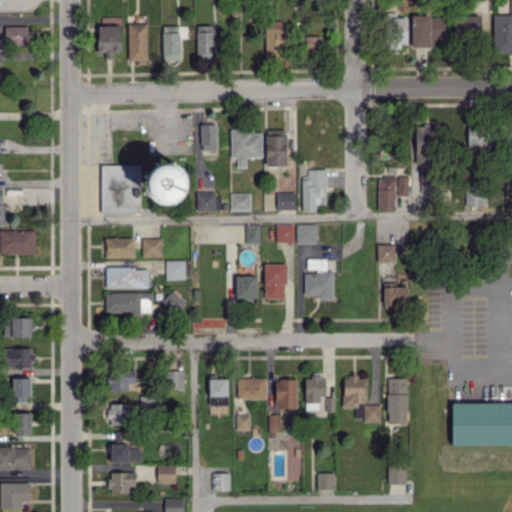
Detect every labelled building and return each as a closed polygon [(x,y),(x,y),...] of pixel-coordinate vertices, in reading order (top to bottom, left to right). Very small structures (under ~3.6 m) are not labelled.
[(492,14),(511,14),(511,53),(506,53),(506,52),(493,52),(492,14)] [(411,47),(433,46),(433,39),(445,39),(445,15),(411,16),(411,47)] [(454,38),(482,38),(481,15),(453,15),(454,38)] [(407,17),(388,17),(388,46),(406,46),(407,17)] [(283,21),(264,20),(264,59),(283,59),(283,21)] [(127,23),(127,60),(146,60),(146,23),(127,23)] [(4,44),(27,43),(26,25),(3,26),(4,44)] [(97,52),(104,51),(104,58),(112,58),(112,52),(120,51),(119,25),(96,25),(97,52)] [(186,25),(161,26),(162,60),(179,60),(178,37),(186,37),(186,25)] [(213,25),(196,25),(195,55),(212,55),(213,25)] [(303,51),(320,52),(320,36),(304,35),(303,51)] [(491,123),(466,123),(467,146),(492,146),(491,123)] [(215,150),(215,124),(200,124),(200,150),(215,150)] [(434,125),(415,125),(413,164),(420,164),(419,183),(433,183),(434,125)] [(286,166),(286,129),(265,129),(264,166),(286,166)] [(260,130),(230,130),(230,157),(236,157),(236,167),(245,167),(245,157),(261,156),(260,130)] [(139,164),(100,165),(100,212),(139,211),(139,164)] [(148,165),(146,202),(182,203),(184,167),(148,165)] [(324,169),(307,169),(307,176),(301,176),(301,211),(315,211),(315,205),(325,205),(324,169)] [(377,176),(377,210),(393,211),(394,176),(377,176)] [(407,176),(397,176),(397,194),(407,195),(407,176)] [(464,205),(484,205),(483,186),(464,186),(464,205)] [(195,210),(220,209),(220,192),(195,192),(195,210)] [(275,209),(294,209),(294,192),(275,192),(275,209)] [(249,209),(249,193),(229,193),(230,210),(249,209)] [(274,224),(275,242),(293,241),(292,223),(274,224)] [(316,224),(295,223),(295,242),(315,243),(316,224)] [(245,243),(259,242),(259,224),(245,224),(245,243)] [(34,229),(0,229),(0,253),(34,253),(34,229)] [(133,257),(133,238),(104,237),(104,257),(133,257)] [(141,256),(160,256),(160,238),(141,238),(141,256)] [(376,262),(394,261),(394,243),(376,244),(376,262)] [(325,258),(306,258),(306,271),(303,271),(304,294),(318,294),(318,299),(332,298),(332,270),(326,270),(325,258)] [(184,279),(184,259),(164,260),(165,279),(184,279)] [(284,298),(285,264),(264,263),(263,298),(284,298)] [(147,287),(147,267),(105,266),(104,287),(147,287)] [(256,297),(255,275),(234,276),(235,298),(256,297)] [(383,286),(383,307),(403,308),(404,287),(383,286)] [(150,292),(104,292),(104,312),(150,313),(150,292)] [(30,317),(3,317),(3,336),(30,336),(30,317)] [(31,347),(2,348),(3,368),(32,367),(31,347)] [(108,389),(133,390),(134,369),(108,368),(108,389)] [(183,370),(165,370),(166,389),(183,389),(183,370)] [(362,376),(342,376),(342,407),(355,407),(355,410),(363,410),(362,376)] [(29,378),(12,377),(12,401),(29,402),(29,378)] [(265,377),(237,377),(236,398),(265,398),(265,377)] [(405,377),(385,378),(386,424),(406,423),(405,377)] [(226,378),(208,378),(208,412),(227,411),(226,378)] [(295,379),(274,379),(274,408),(295,407),(295,379)] [(511,402),(450,403),(451,445),(511,444),(511,402)] [(128,403),(108,403),(108,424),(128,424),(128,403)] [(379,422),(379,404),(363,404),(363,421),(379,422)] [(30,412),(13,412),(13,434),(30,433),(30,412)] [(279,414),(267,414),(267,431),(278,431),(278,426),(270,426),(270,422),(279,422),(279,414)] [(249,415),(236,415),(236,430),(249,430),(249,415)] [(128,443),(109,444),(110,462),(140,461),(140,448),(128,449),(128,443)] [(0,468),(30,468),(29,446),(0,446),(0,468)] [(174,465),(156,464),(156,482),(174,483),(174,465)] [(404,484),(405,466),(387,465),(386,483),(404,484)] [(127,492),(128,485),(134,485),(134,472),(108,471),(108,492),(127,492)] [(229,490),(228,472),(210,473),(211,490),(229,490)] [(333,472),(316,472),(316,489),(333,488),(333,472)] [(0,507),(22,507),(22,501),(29,501),(29,482),(0,482),(0,507)] [(182,511),(182,497),(163,497),(163,511),(182,511)]
